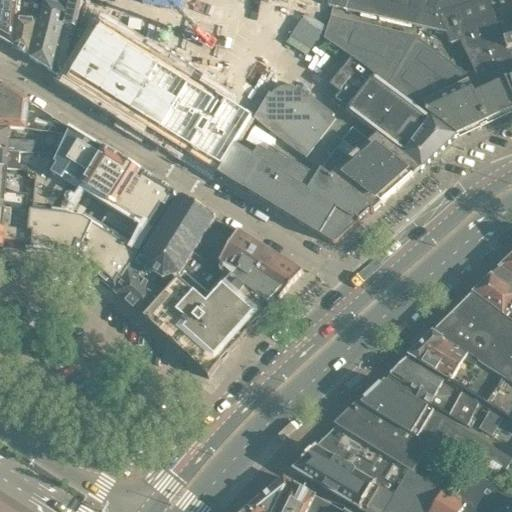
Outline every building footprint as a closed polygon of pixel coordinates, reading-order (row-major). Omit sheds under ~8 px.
[(0,0),(0,40),(11,47),(16,21),(38,25),(43,0),(41,0),(0,0)] [(31,59),(63,79),(73,37),(62,35),(64,26),(76,29),(78,18),(80,12),(82,0),(43,0),(38,25),(31,59)] [(331,0),(329,6),(333,7),(342,9),(347,10),(349,0),(331,0)] [(395,19),(401,0),(349,0),(347,10),(395,19)] [(401,0),(395,19),(421,23),(423,0),(401,0)] [(423,0),(421,23),(442,27),(441,17),(482,0),(423,0)] [(511,41),(505,44),(498,24),(490,0),(482,0),(441,17),(442,27),(444,27),(451,44),(456,42),(478,83),(483,81),(485,85),(505,78),(511,96),(511,41)] [(511,0),(490,0),(498,24),(511,18),(511,0)] [(95,33),(70,73),(175,139),(171,146),(199,163),(234,107),(216,95),(213,100),(105,33),(108,28),(103,25),(105,18),(80,12),(78,18),(76,29),(95,33)] [(486,121),(486,122),(488,121),(488,120),(508,111),(508,112),(509,112),(509,110),(511,108),(511,96),(505,78),(485,85),(483,81),(478,83),(471,86),(463,72),(417,37),(332,17),(324,38),(352,57),(357,61),(387,85),(385,88),(457,137),(459,136),(458,134),(464,131),(465,133),(466,132),(466,130),(486,121)] [(511,18),(498,24),(505,44),(511,41),(511,18)] [(31,59),(38,25),(16,21),(11,47),(31,59)] [(166,54),(166,55),(166,56),(166,57),(167,57),(167,58),(168,58),(178,65),(185,54),(171,51),(170,51),(169,51),(168,51),(167,52),(166,53),(166,54)] [(185,54),(178,65),(185,69),(193,56),(185,54)] [(193,56),(185,69),(191,73),(201,58),(193,56)] [(339,92),(332,101),(374,133),(421,170),(457,137),(385,88),(387,85),(357,61),(352,57),(330,86),(339,92)] [(201,58),(191,73),(198,77),(205,67),(209,60),(201,58)] [(209,60),(205,67),(211,71),(218,75),(222,69),(223,68),(223,67),(223,66),(223,65),(222,64),(222,63),(221,63),(221,62),(220,62),(209,60)] [(205,67),(198,77),(205,81),(211,71),(205,67)] [(211,71),(205,81),(212,86),(218,75),(211,71)] [(0,85),(0,128),(11,130),(60,135),(66,137),(70,129),(70,128),(3,86),(0,85)] [(254,119),(303,156),(307,159),(306,159),(314,165),(373,211),(374,212),(398,191),(398,190),(421,170),(374,133),(367,140),(343,122),(342,121),(340,121),(339,121),(337,121),(333,118),(334,115),(298,87),(284,104),(270,93),(254,119)] [(0,151),(20,153),(53,155),(56,146),(34,145),(34,139),(11,138),(11,130),(0,128),(0,151)] [(0,210),(0,248),(30,251),(77,257),(115,291),(139,253),(83,219),(45,214),(49,186),(60,193),(69,178),(153,230),(175,193),(97,145),(70,129),(66,137),(55,161),(54,163),(56,165),(52,173),(47,181),(37,175),(36,176),(32,213),(0,210)] [(314,165),(309,173),(270,150),(267,154),(259,149),(254,158),(236,147),(219,175),(244,191),(245,190),(287,217),(321,238),(330,243),(332,245),(333,245),(335,245),(337,245),(338,244),(339,243),(357,226),(358,226),(359,226),(359,225),(360,224),(359,223),(370,214),(371,214),(372,214),(372,213),(373,213),(373,212),(373,211),(314,165)] [(0,169),(28,172),(29,165),(19,164),(20,153),(0,151),(0,169)] [(41,167),(37,175),(47,181),(52,173),(41,167)] [(0,169),(0,209),(26,212),(28,195),(6,193),(8,171),(0,169)] [(181,276),(181,275),(215,221),(216,219),(181,197),(173,209),(144,254),(148,271),(164,281),(180,277),(181,276)] [(219,262),(235,272),(232,276),(269,306),(275,297),(279,300),(303,273),(238,232),(219,262)] [(511,256),(500,269),(511,277),(511,256)] [(258,321),(272,308),(269,306),(232,276),(226,283),(197,258),(180,277),(144,318),(190,359),(209,379),(222,362),(228,356),(241,343),(241,342),(242,342),(253,327),(258,321)] [(115,292),(143,317),(165,293),(129,269),(115,292)] [(511,277),(500,269),(495,273),(494,274),(495,275),(480,289),(479,288),(477,290),(493,301),(511,315),(511,277)] [(511,418),(511,323),(485,303),(473,294),(469,298),(470,299),(460,308),(459,308),(447,319),(447,320),(438,329),(437,328),(433,333),(507,381),(491,406),(511,418)] [(30,308),(23,318),(31,323),(37,313),(30,308)] [(491,406),(507,381),(433,333),(431,334),(432,335),(415,351),(413,353),(411,355),(410,355),(408,357),(409,358),(422,365),(491,406)] [(390,375),(416,391),(414,394),(450,415),(468,425),(478,403),(462,394),(463,393),(407,360),(406,359),(390,375)] [(497,486),(511,460),(511,458),(385,382),(361,404),(449,457),(470,470),(497,486)] [(449,457),(361,404),(336,428),(434,483),(449,457)] [(316,449),(318,450),(316,453),(391,496),(404,474),(445,497),(453,501),(470,470),(449,457),(434,483),(336,428),(316,448),(316,449)] [(302,463),(294,471),(363,511),(436,511),(445,497),(404,474),(391,496),(316,453),(313,451),(301,462),(302,463)] [(511,511),(511,494),(497,486),(470,470),(453,501),(470,511),(511,511)] [(287,480),(285,478),(248,508),(247,509),(253,511),(252,511),(281,511),(293,483),(287,480)] [(293,483),(281,511),(308,511),(316,497),(293,483)] [(343,511),(316,497),(308,511),(343,511)] [(470,511),(453,501),(445,497),(436,511),(470,511)]
